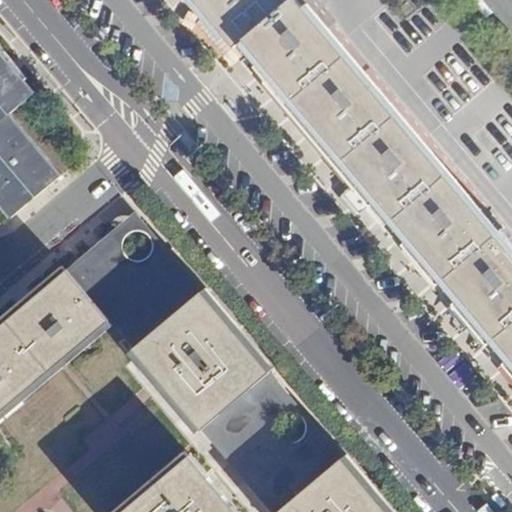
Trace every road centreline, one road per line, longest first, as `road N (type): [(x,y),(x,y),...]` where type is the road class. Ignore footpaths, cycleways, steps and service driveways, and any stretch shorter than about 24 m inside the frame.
road 1 (tertiary): [(152,146),(458,511)]
road 2 (residential): [(152,146),(0,273)]
road 3 (tertiary): [(27,0),(152,146)]
